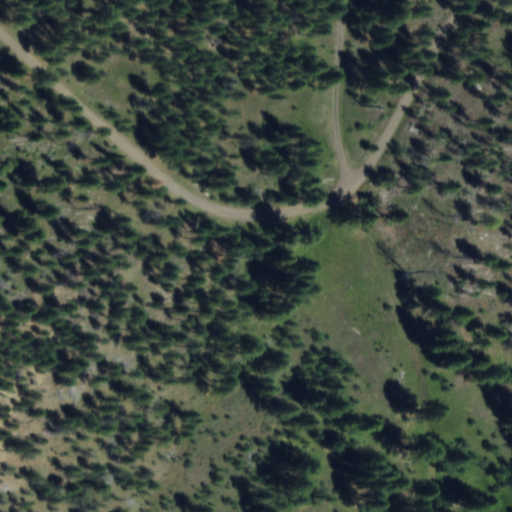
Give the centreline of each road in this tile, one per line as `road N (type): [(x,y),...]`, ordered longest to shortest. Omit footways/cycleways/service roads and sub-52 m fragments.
road 1 (track): [(0,34),(95,127),(224,212),(279,211),(347,181)]
road 2 (track): [(427,511),(432,432),(415,359),(347,181)]
road 3 (track): [(347,181),(379,143),(438,25),(467,0)]
road 4 (track): [(347,181),(334,139),(331,82),(338,0)]
